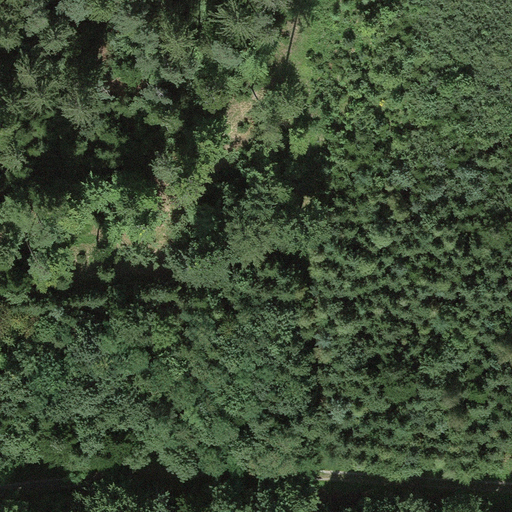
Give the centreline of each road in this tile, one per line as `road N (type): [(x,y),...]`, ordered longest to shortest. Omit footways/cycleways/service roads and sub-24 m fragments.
road 1 (track): [(0,489),(226,473),(511,492)]
road 2 (track): [(312,50),(169,207)]
road 3 (track): [(313,199),(309,0)]
